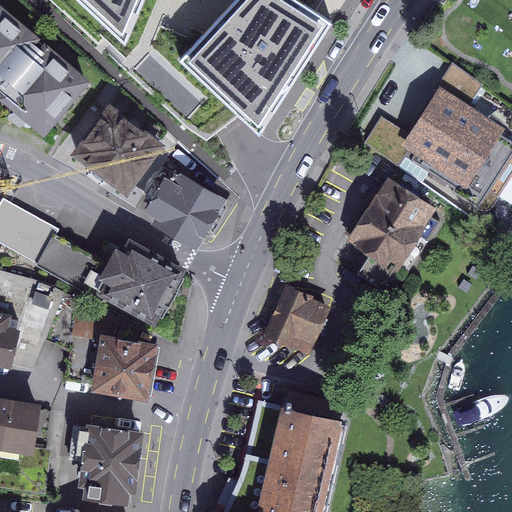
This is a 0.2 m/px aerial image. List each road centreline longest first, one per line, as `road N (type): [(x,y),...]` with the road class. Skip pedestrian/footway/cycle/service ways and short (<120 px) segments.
road 1 (primary): [(399,0),(295,164),(239,285)]
road 2 (tertiary): [(0,154),(239,285)]
road 3 (primary): [(239,285),(208,376),(179,511)]
